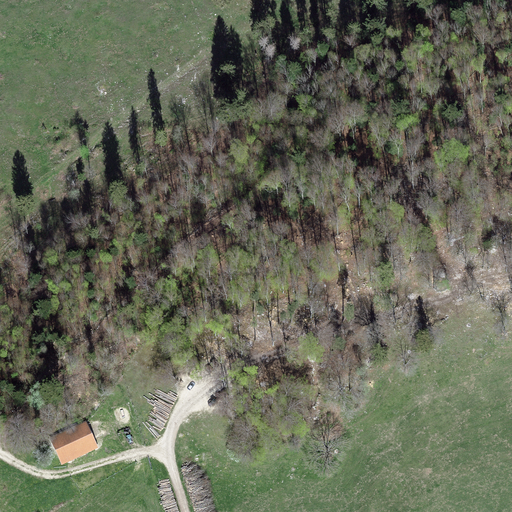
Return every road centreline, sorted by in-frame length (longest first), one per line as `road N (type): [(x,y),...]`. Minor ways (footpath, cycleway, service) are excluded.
road 1 (track): [(0,438),(44,376),(86,347),(179,251),(328,139),(511,29)]
road 2 (track): [(167,449),(52,474),(0,454)]
road 3 (track): [(210,373),(168,439),(184,511)]
